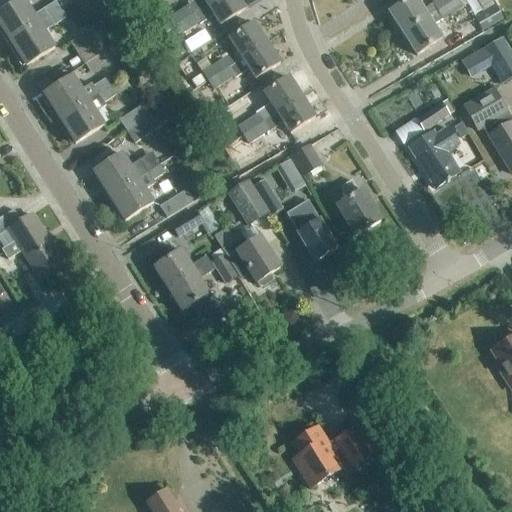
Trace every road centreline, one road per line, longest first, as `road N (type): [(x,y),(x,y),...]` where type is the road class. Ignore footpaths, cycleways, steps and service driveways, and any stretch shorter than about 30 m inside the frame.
road 1 (residential): [(452,275),(322,76),(294,0)]
road 2 (residential): [(181,394),(341,332),(452,275)]
road 3 (track): [(478,511),(357,324)]
road 4 (residential): [(109,267),(0,96)]
road 5 (residential): [(0,433),(181,394)]
road 6 (residential): [(181,394),(109,267)]
road 7 (residential): [(0,335),(109,267)]
